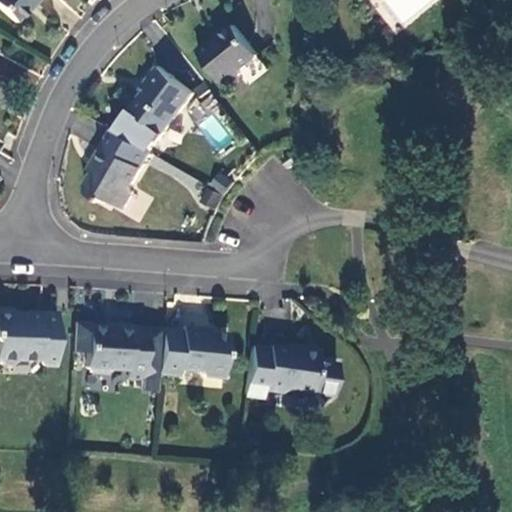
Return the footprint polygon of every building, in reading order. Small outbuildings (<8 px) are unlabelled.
[(38,0),(0,0),(0,8),(14,22),(33,2),(36,2),(38,0)] [(259,55),(234,26),(216,41),(213,40),(199,51),(227,86),(241,75),(242,68),(259,55)] [(116,131),(152,152),(196,94),(160,67),(147,83),(151,86),(116,131)] [(197,119),(218,106),(210,92),(188,105),(197,119)] [(153,153),(152,152),(116,131),(113,130),(94,163),(98,166),(87,185),(88,193),(108,203),(110,200),(125,209),(134,193),(134,185),(153,153)] [(283,160),(290,169),(303,158),(297,150),(283,160)] [(222,174),(213,184),(225,193),(233,183),(222,174)] [(202,202),(218,210),(221,201),(225,195),(211,187),(202,202)] [(12,309),(0,309),(0,362),(3,366),(15,365),(20,360),(38,361),(43,367),(56,367),(57,313),(26,313),(22,315),(12,315),(12,309)] [(89,324),(74,323),(71,353),(87,354),(86,369),(91,373),(108,374),(113,370),(128,371),(128,379),(143,380),(147,329),(130,328),(130,327),(114,325),(114,328),(89,326),(89,324)] [(162,329),(157,374),(180,376),(180,370),(199,371),(204,376),(224,378),(228,333),(202,331),(202,328),(183,327),(183,331),(162,329)] [(264,350),(252,348),(246,395),(263,397),(264,390),(282,392),(288,388),(313,392),(322,403),(333,394),(337,365),(316,362),(317,354),(267,348),(264,350)]
